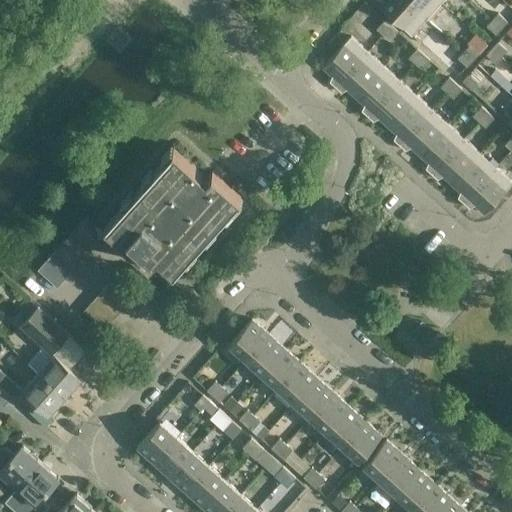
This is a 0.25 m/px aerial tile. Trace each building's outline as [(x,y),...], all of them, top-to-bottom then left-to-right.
[(426,18),(406,0),(384,0),(379,6),(411,35),(426,18)] [(441,2),(438,0),(406,0),(426,18),(441,2)] [(497,12),(491,19),(501,28),(507,21),(497,12)] [(382,34),(391,24),(384,18),(375,28),(382,34)] [(491,19),(485,25),(495,34),(501,28),(491,19)] [(388,40),(397,30),(391,24),(382,34),(388,40)] [(329,80),(335,86),(367,51),(351,36),(322,67),(331,75),(329,80)] [(490,48),(500,57),(507,50),(497,41),(490,48)] [(472,59),(478,53),(468,44),(463,51),(472,59)] [(414,63),(423,53),(416,47),(408,57),(414,63)] [(490,48),(485,54),(495,63),(500,57),(490,48)] [(367,51),(335,86),(341,91),(346,88),(355,96),(383,65),(367,51)] [(472,59),(463,51),(457,57),(466,66),(472,59)] [(421,69),(429,59),(423,53),(414,63),(421,69)] [(383,65),(355,96),(363,104),(362,110),(367,115),(399,79),(383,65)] [(468,73),(462,80),(471,89),(477,82),(468,73)] [(446,92),(455,82),(448,76),(440,86),(446,92)] [(399,79),(367,115),(373,120),(378,117),(387,125),(415,94),(399,79)] [(453,98),(461,88),(455,82),(446,92),(453,98)] [(415,94),(387,125),(395,133),(394,139),(399,144),(431,108),(415,94)] [(478,121),(487,111),(480,106),(471,115),(478,121)] [(431,108),(399,144),(405,149),(410,146),(419,154),(447,123),(431,108)] [(485,127),(493,117),(487,111),(478,121),(485,127)] [(447,123),(419,154),(427,162),(425,167),(431,173),(463,137),(447,123)] [(463,137),(431,173),(437,178),(442,175),(451,183),(479,152),(463,137)] [(174,149),(105,225),(166,281),(241,199),(213,173),(207,179),(174,149)] [(479,152),(451,183),(459,191),(458,197),(463,202),(495,166),(479,152)] [(495,166),(463,202),(469,207),(474,205),(483,213),(511,181),(495,166)] [(86,215),(78,224),(97,241),(105,232),(86,215)] [(97,241),(78,224),(70,233),(89,250),(97,241)] [(89,250),(70,233),(62,242),(81,259),(89,250)] [(81,259),(62,242),(54,251),(72,269),(81,259)] [(72,269),(54,251),(45,261),(64,278),(72,269)] [(64,278),(45,261),(38,269),(57,286),(64,278)] [(124,265),(115,275),(134,291),(142,282),(124,265)] [(134,291),(115,275),(107,283),(127,300),(134,291)] [(127,300),(107,283),(99,292),(118,309),(127,300)] [(118,309),(99,292),(91,302),(110,319),(118,309)] [(110,319),(91,302),(83,310),(102,328),(110,319)] [(53,351),(68,335),(38,308),(23,325),(46,346),(29,364),(39,373),(66,397),(82,378),(53,351)] [(228,343),(245,359),(268,333),(252,318),(228,343)] [(268,333),(245,359),(261,373),(284,348),(268,333)] [(284,348),(261,373),(277,388),(300,362),(284,348)] [(300,362),(277,388),(293,402),(316,376),(300,362)] [(0,385),(12,396),(20,388),(0,369),(0,385)] [(232,391),(243,382),(235,372),(224,380),(232,391)] [(66,397),(39,373),(23,391),(49,414),(66,397)] [(316,376),(293,402),(309,417),(332,391),(316,376)] [(213,395),(221,385),(215,380),(206,389),(213,395)] [(213,395),(219,401),(228,391),(221,385),(213,395)] [(332,391),(309,417),(325,431),(348,405),(332,391)] [(273,393),(265,403),(279,415),(287,405),(273,393)] [(209,400),(202,394),(193,403),(200,409),(209,400)] [(348,405),(325,431),(341,445),(365,420),(348,405)] [(216,424),(225,414),(218,408),(209,418),(216,424)] [(245,424),(253,414),(247,408),(238,418),(245,424)] [(222,429),(231,419),(225,414),(216,424),(222,429)] [(245,424),(251,430),(260,420),(253,414),(245,424)] [(365,420),(341,445),(358,461),(381,435),(365,420)] [(136,446),(153,462),(176,436),(159,421),(136,446)] [(176,436),(153,462),(169,476),(192,450),(176,436)] [(257,443),(250,437),(241,446),(248,452),(257,443)] [(277,453),(285,443),(279,437),(270,447),(277,453)] [(386,438),(363,464),(380,479),(403,453),(386,438)] [(257,443),(248,452),(254,458),(263,449),(257,443)] [(277,453),(283,459),(292,449),(285,443),(277,453)] [(0,468),(0,470),(17,486),(41,460),(23,444),(0,468)] [(192,450),(169,476),(185,491),(208,465),(192,450)] [(403,453),(380,479),(396,493),(419,468),(403,453)] [(41,460),(17,486),(4,501),(12,508),(25,493),(35,503),(59,476),(41,460)] [(208,465),(185,491),(201,505),(224,479),(208,465)] [(280,481),(289,471),(282,465),(273,475),(280,481)] [(309,482),(318,472),(311,466),(302,476),(309,482)] [(419,468),(396,493),(412,508),(435,482),(419,468)] [(286,487),(295,477),(289,471),(280,481),(286,487)] [(309,482),(315,488),(324,478),(318,472),(309,482)] [(224,479),(201,505),(208,511),(223,511),(240,493),(224,479)] [(435,482),(412,508),(416,511),(437,511),(451,497),(435,482)] [(59,511),(92,511),(95,509),(77,493),(59,511)] [(240,493),(223,511),(252,511),(256,508),(240,493)] [(451,497),(437,511),(466,511),(467,511),(451,497)] [(342,511),(349,511),(355,506),(349,500),(340,510),(342,511)]
